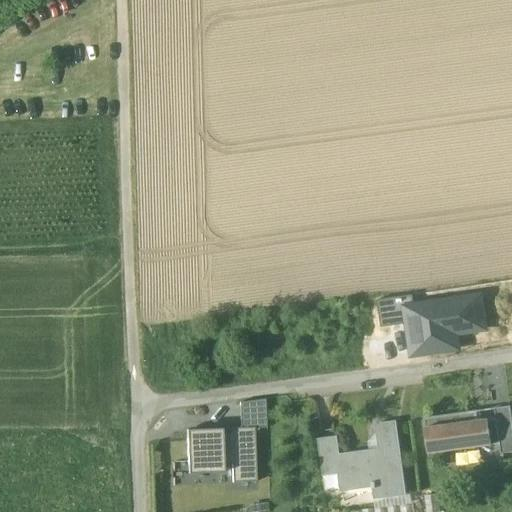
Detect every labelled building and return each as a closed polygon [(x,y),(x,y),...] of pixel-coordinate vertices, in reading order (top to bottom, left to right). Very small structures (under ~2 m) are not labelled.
[(377,301),(381,328),(408,324),(406,309),(414,308),(412,296),(377,301)] [(414,308),(406,309),(408,324),(413,356),(457,350),(455,334),(484,329),(479,298),(414,308)] [(240,403),(240,429),(255,429),(266,429),(266,400),(240,403)] [(511,413),(511,407),(495,409),(502,455),(511,453),(511,413)] [(477,411),(424,419),(426,428),(479,421),(477,411)] [(479,421),(426,428),(429,454),(492,446),(489,420),(479,421)] [(396,422),(375,424),(379,448),(338,454),(335,436),(318,439),(322,472),(347,469),(349,486),(371,483),(372,487),(373,487),(374,497),(406,495),(396,422)] [(188,474),(224,473),(224,465),(223,447),(223,429),(187,431),(188,474)] [(232,465),(232,483),(256,482),(255,429),(240,429),(231,429),(231,447),(223,447),(224,465),(232,465)] [(349,511),(413,511),(412,503),(349,511)]
